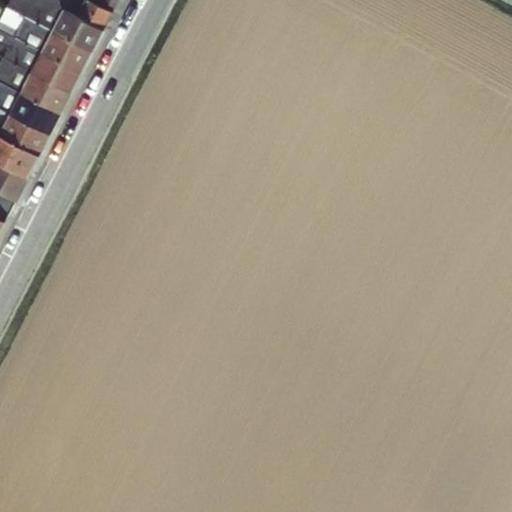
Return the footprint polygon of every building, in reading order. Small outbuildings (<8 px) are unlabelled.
[(5,6),(93,52),(118,0),(83,0),(76,15),(47,0),(2,0),(1,3),(5,6)] [(93,52),(5,6),(0,15),(0,28),(83,72),(93,52)] [(83,72),(0,28),(0,42),(8,47),(3,57),(72,93),(83,72)] [(72,93),(3,57),(0,64),(0,82),(62,114),(72,93)] [(62,114),(0,82),(0,106),(52,135),(62,114)] [(52,135),(0,106),(0,134),(41,155),(52,135)] [(41,155),(0,134),(0,161),(31,179),(41,155)] [(31,179),(0,161),(0,190),(18,200),(19,200),(31,179)] [(0,234),(18,200),(0,190),(0,234)]
